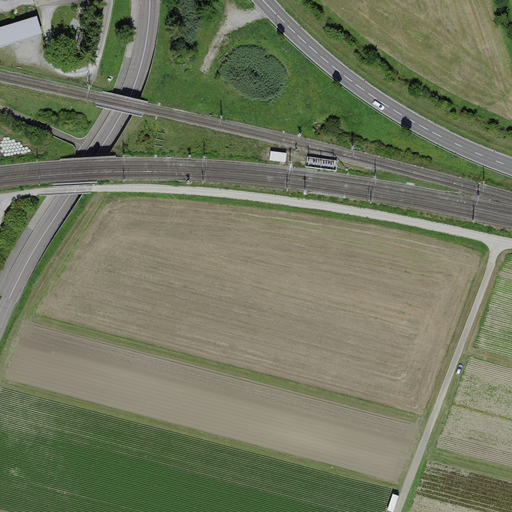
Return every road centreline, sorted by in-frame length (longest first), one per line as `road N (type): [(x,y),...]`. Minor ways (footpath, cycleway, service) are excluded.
road 1 (track): [(511,245),(269,198),(95,188),(0,197)]
road 2 (residential): [(0,322),(137,77),(151,0)]
road 3 (primary): [(511,166),(379,101),(263,0)]
road 4 (track): [(396,511),(500,242)]
